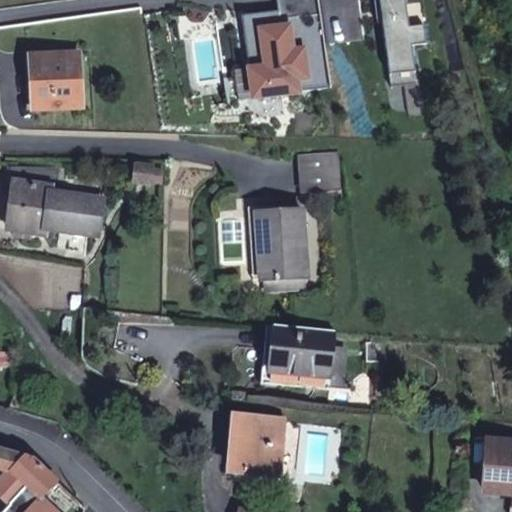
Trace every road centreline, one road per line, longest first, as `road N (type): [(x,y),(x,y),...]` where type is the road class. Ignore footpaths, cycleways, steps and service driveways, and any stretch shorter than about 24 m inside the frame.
road 1 (unknown): [(152,385),(76,355),(0,279)]
road 2 (unknown): [(210,490),(204,411),(190,396),(152,385)]
road 3 (unclassified): [(0,430),(65,466),(110,511)]
